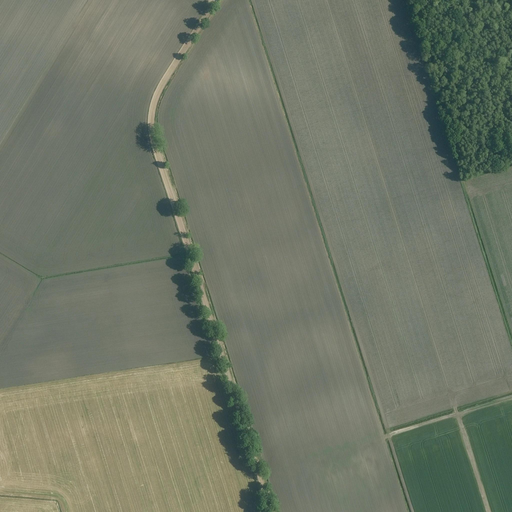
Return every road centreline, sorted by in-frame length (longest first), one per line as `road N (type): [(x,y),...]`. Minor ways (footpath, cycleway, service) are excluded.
road 1 (track): [(271,511),(152,141),(155,96),(214,0)]
road 2 (track): [(489,511),(459,413),(390,434)]
